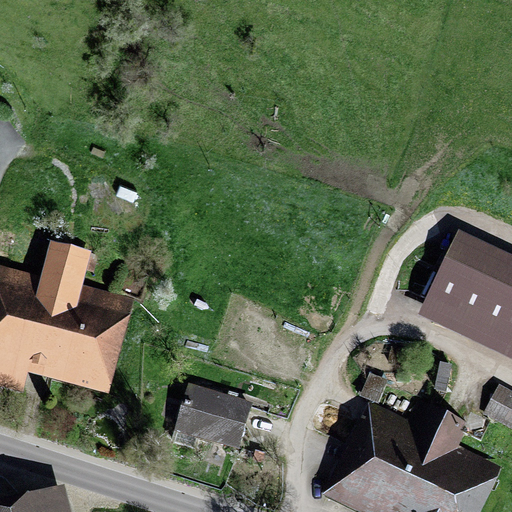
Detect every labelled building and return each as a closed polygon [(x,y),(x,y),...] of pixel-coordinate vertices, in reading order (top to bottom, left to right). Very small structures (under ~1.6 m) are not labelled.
[(0,384),(21,390),(29,361),(100,380),(118,317),(72,304),(82,267),(91,270),(94,257),(85,255),(84,258),(55,250),(42,296),(0,284),(0,384)] [(511,281),(453,254),(431,301),(511,339),(511,281)] [(125,261),(114,293),(142,303),(153,271),(125,261)] [(479,440),(488,421),(470,411),(465,420),(442,409),(459,375),(400,346),(347,449),(359,455),(343,489),(391,511),(390,511),(463,511),(481,477),(445,459),(459,431),(479,440)] [(511,393),(499,387),(485,413),(511,427),(511,393)] [(250,407),(190,389),(177,430),(237,449),(250,407)]
